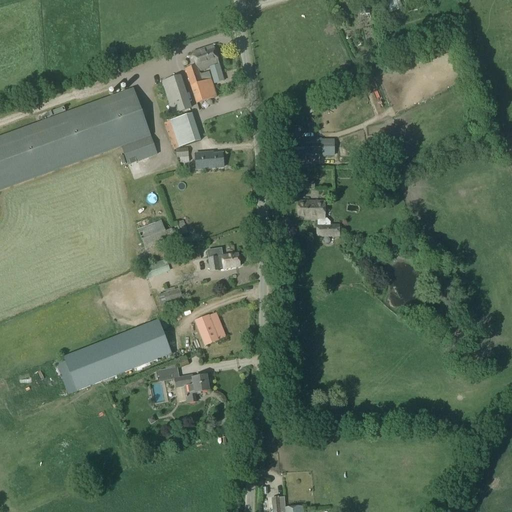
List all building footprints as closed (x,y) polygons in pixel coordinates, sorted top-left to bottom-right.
[(367,2),(359,4),(363,20),(370,18),(367,2)] [(213,83),(222,80),(212,47),(191,53),(196,67),(198,69),(199,72),(209,68),(213,83)] [(195,67),(184,70),(195,104),(216,97),(208,73),(200,76),(198,70),(195,67)] [(167,80),(163,81),(174,115),(178,114),(190,110),(180,76),(167,80)] [(128,166),(156,155),(133,90),(0,138),(0,190),(121,147),(128,166)] [(168,122),(164,124),(173,151),(177,150),(199,142),(190,115),(168,122)] [(290,141),(290,158),(302,158),(302,157),(322,157),(322,140),(302,140),(302,141),(290,141)] [(375,148),(364,149),(365,163),(377,162),(375,148)] [(189,149),(177,150),(178,159),(179,159),(190,157),(189,149)] [(221,153),(194,155),(196,170),(222,168),(221,153)] [(298,202),(298,220),(317,220),(317,225),(316,225),(317,238),(339,238),(339,225),(330,225),(330,222),(329,220),(324,220),(324,202),(298,202)] [(160,221),(136,231),(145,251),(173,239),(170,230),(165,232),(160,221)] [(182,221),(172,226),(176,237),(187,233),(182,221)] [(197,250),(169,261),(172,270),(200,259),(197,250)] [(221,257),(217,258),(219,270),(223,270),(239,267),(237,254),(221,257)] [(217,258),(207,260),(209,273),(220,271),(219,270),(217,258)] [(164,293),(158,295),(161,305),(184,299),(181,289),(181,288),(177,289),(177,287),(166,290),(167,292),(164,293)] [(208,317),(195,322),(205,346),(218,341),(208,317)] [(63,359),(76,392),(170,355),(157,321),(63,359)] [(185,369),(194,366),(192,359),(182,362),(185,369)] [(176,368),(156,372),(158,384),(174,380),(178,379),(176,368)] [(189,377),(178,379),(174,380),(176,388),(183,387),(186,401),(187,404),(196,402),(194,394),(209,392),(206,377),(190,380),(189,377)] [(152,421),(148,418),(144,423),(149,426),(152,421)] [(284,498),(272,499),(272,511),(302,511),(303,507),(284,509),(284,498)]
